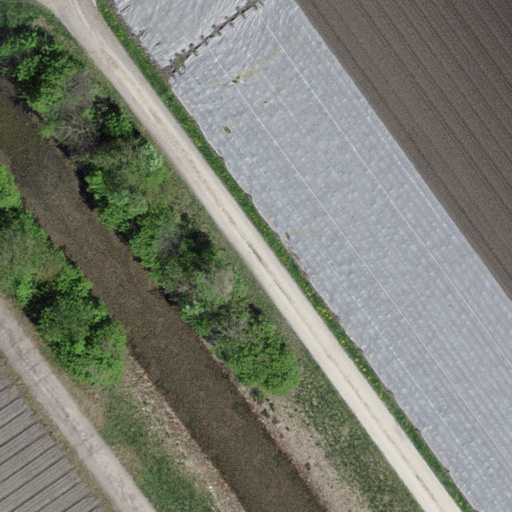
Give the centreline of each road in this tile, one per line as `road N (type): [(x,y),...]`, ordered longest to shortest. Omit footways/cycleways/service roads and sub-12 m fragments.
road 1 (track): [(59,0),(427,511)]
road 2 (track): [(138,511),(0,319)]
